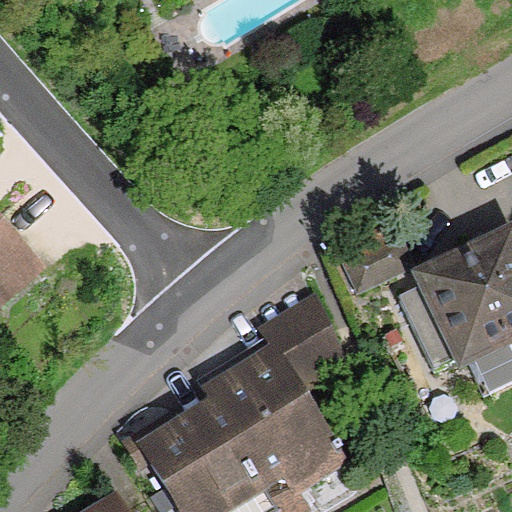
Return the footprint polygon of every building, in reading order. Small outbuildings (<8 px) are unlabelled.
[(0,222),(0,317),(47,275),(0,222)] [(511,229),(510,226),(413,275),(422,292),(401,302),(437,372),(452,364),(460,379),(507,355),(511,364),(511,229)] [(261,362),(289,410),(346,376),(306,309),(249,343),(261,362)] [(289,410),(261,362),(190,404),(204,427),(254,511),(286,511),(333,484),(289,410)] [(254,511),(204,427),(142,465),(169,511),(254,511)] [(134,511),(118,487),(79,511),(134,511)]
